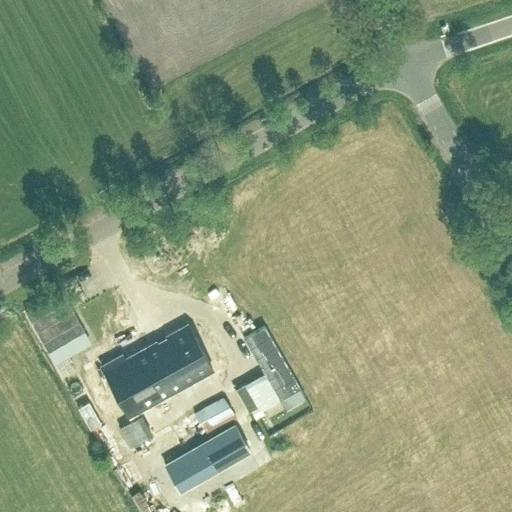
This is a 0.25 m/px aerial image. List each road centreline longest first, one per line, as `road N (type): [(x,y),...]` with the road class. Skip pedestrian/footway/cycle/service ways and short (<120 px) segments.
road 1 (unclassified): [(0,284),(406,58)]
road 2 (tertiary): [(511,238),(406,58)]
